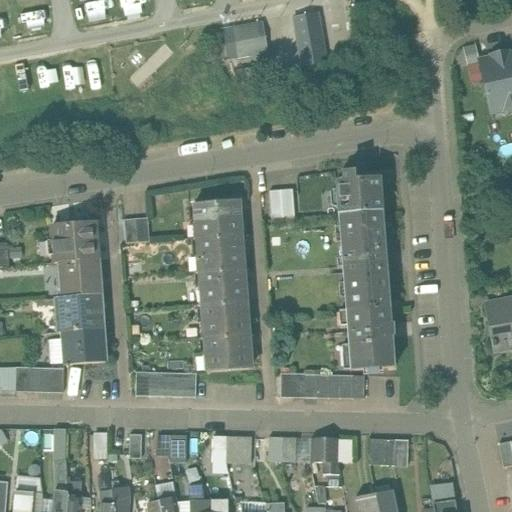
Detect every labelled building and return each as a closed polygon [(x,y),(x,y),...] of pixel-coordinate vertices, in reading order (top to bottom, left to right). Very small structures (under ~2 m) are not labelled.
[(318,13),(293,18),(299,55),(324,51),(318,13)] [(257,25),(233,29),(238,57),(262,52),(257,25)] [(507,49),(505,38),(479,44),(481,54),(507,49)] [(511,53),(480,61),(490,102),(495,106),(501,105),(503,99),(511,97),(511,53)] [(380,179),(355,180),(355,175),(352,172),(345,173),(342,176),(343,181),(335,182),(338,215),(338,216),(382,212),(380,179)] [(272,217),(296,216),(295,188),(271,189),(272,217)] [(239,201),(193,204),(196,239),(242,236),(239,201)] [(382,212),(338,216),(346,311),(389,308),(382,212)] [(147,219),(124,221),(126,244),(149,242),(147,219)] [(78,224),(67,225),(67,226),(51,228),(54,264),(60,264),(60,263),(98,260),(95,224),(79,225),(78,224)] [(242,236),(196,239),(199,273),(244,269),(242,236)] [(7,244),(0,244),(0,268),(9,268),(7,244)] [(98,260),(60,263),(60,264),(62,298),(100,295),(98,260)] [(244,269),(199,273),(201,306),(246,302),(244,269)] [(62,298),(56,299),(59,334),(62,334),(102,331),(100,295),(62,298)] [(511,300),(485,306),(493,342),(491,342),(493,349),(494,349),(495,352),(511,348),(511,300)] [(246,302),(201,306),(204,339),(249,336),(246,302)] [(389,308),(346,311),(350,371),(394,368),(389,308)] [(102,331),(62,334),(63,340),(51,341),(52,353),(50,356),(50,360),(52,363),(56,364),(64,364),(65,366),(105,363),(102,331)] [(249,336),(204,339),(206,373),(250,370),(248,354),(250,353),(249,336)] [(16,369),(3,369),(2,388),(15,388),(16,369)] [(27,369),(16,369),(15,388),(15,393),(27,393),(27,369)] [(39,369),(27,369),(27,393),(39,393),(39,369)] [(63,370),(39,369),(39,393),(63,394),(63,370)] [(148,373),(136,373),(135,397),(147,397),(148,373)] [(160,374),(148,373),(147,397),(159,398),(160,374)] [(171,374),(160,374),(159,398),(171,398),(171,374)] [(183,374),(171,374),(171,398),(183,398),(183,374)] [(196,374),(183,374),(183,398),(195,399),(196,374)] [(293,375),(281,374),(280,398),(292,398),(293,375)] [(305,375),(293,375),(292,398),(304,399),(305,375)] [(317,376),(305,375),(304,399),(316,399),(317,376)] [(329,376),(317,376),(316,399),(328,399),(329,376)] [(364,376),(329,376),(328,399),(364,400),(364,376)] [(108,456),(109,433),(96,432),(95,455),(108,456)] [(141,435),(129,435),(129,459),(141,459),(141,435)] [(186,437),(170,437),(169,457),(186,457),(186,437)] [(226,437),(213,437),(213,463),(226,463),(226,437)] [(251,438),(226,437),(226,463),(250,463),(251,438)] [(282,439),(269,438),(268,461),(282,461),(282,439)] [(296,439),(282,439),(282,461),(282,463),(296,463),(296,439)] [(338,440),(311,439),(310,463),(322,463),(322,475),(340,475),(338,464),(338,440)] [(395,441),(369,440),(369,466),(394,467),(395,441)] [(511,440),(500,442),(505,467),(511,465),(511,440)] [(408,441),(395,441),(394,467),(407,467),(408,441)] [(65,461),(53,462),(55,491),(68,493),(66,472),(65,461)] [(163,476),(153,477),(158,501),(167,499),(163,476)] [(40,480),(17,479),(15,492),(33,494),(42,495),(40,480)] [(432,485),(434,498),(457,495),(456,482),(432,485)] [(211,511),(211,503),(202,503),(201,486),(190,487),(191,502),(191,511),(211,511)] [(126,511),(127,501),(128,501),(126,489),(112,491),(115,510),(114,511),(126,511)] [(52,511),(66,511),(68,496),(68,493),(55,491),(52,511)] [(101,504),(100,511),(114,511),(115,510),(112,491),(99,492),(101,504)] [(15,492),(13,511),(31,511),(33,494),(15,492)] [(395,511),(391,492),(375,495),(378,511),(395,511)] [(378,511),(375,495),(356,499),(358,511),(378,511)] [(78,511),(80,498),(68,496),(66,511),(78,511)] [(178,511),(175,497),(167,499),(158,501),(160,511),(178,511)] [(456,511),(455,500),(432,503),(433,511),(456,511)] [(160,511),(158,501),(147,503),(147,511),(160,511)] [(226,511),(227,503),(211,503),(211,511),(226,511)]
